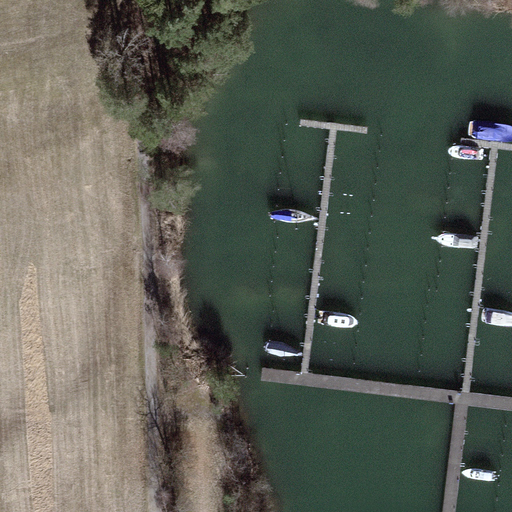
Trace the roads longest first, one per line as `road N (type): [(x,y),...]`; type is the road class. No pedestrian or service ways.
road 1 (track): [(129,0),(142,511)]
road 2 (track): [(214,511),(204,415),(139,401)]
